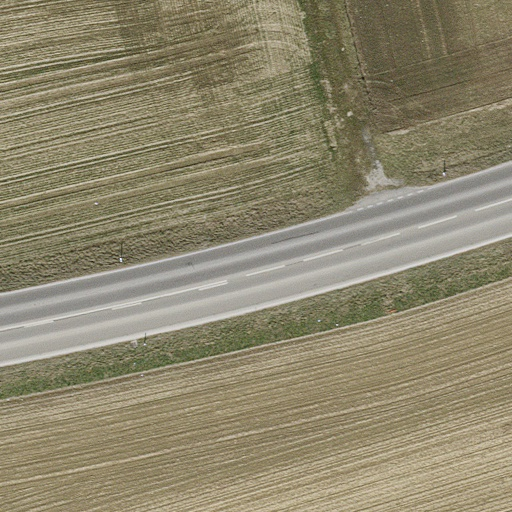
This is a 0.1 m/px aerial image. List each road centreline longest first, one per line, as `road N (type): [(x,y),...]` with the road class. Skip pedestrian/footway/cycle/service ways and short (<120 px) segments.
road 1 (primary): [(0,330),(270,270),(511,199)]
road 2 (track): [(330,0),(385,238)]
